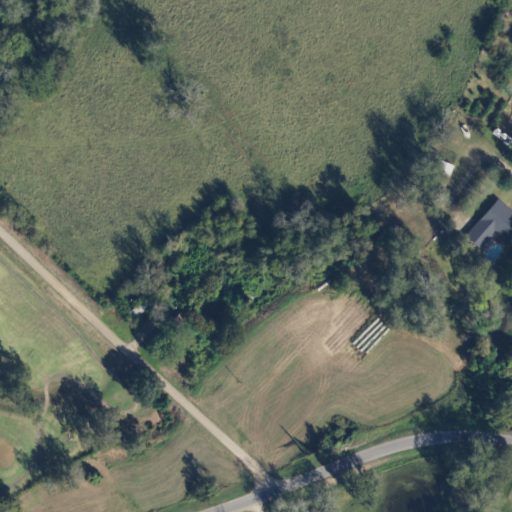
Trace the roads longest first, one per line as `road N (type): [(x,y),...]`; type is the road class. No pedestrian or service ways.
road 1 (residential): [(0,231),(272,489)]
road 2 (residential): [(511,443),(458,436),(386,448),(213,511)]
